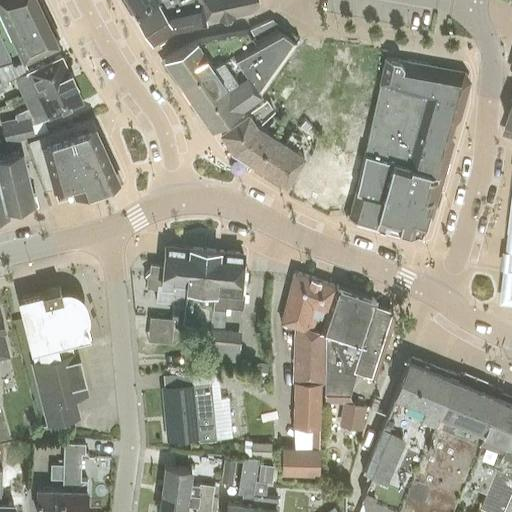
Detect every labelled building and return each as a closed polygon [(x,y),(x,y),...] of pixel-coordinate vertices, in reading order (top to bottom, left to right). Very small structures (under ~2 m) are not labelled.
[(0,0),(0,62),(11,59),(12,61),(22,56),(56,41),(62,38),(45,3),(43,0),(0,0)] [(126,0),(135,13),(153,0),(156,0),(161,6),(169,0),(179,0),(181,2),(184,0),(126,0)] [(156,0),(153,0),(135,13),(134,16),(150,40),(153,41),(154,41),(171,30),(251,13),(257,2),(256,0),(184,0),(181,2),(179,0),(169,0),(161,6),(156,0)] [(249,29),(254,40),(277,27),(272,19),(249,29)] [(290,36),(277,27),(254,40),(251,42),(245,31),(196,40),(194,37),(164,57),(181,83),(181,82),(210,124),(209,124),(211,126),(242,105),(241,104),(260,92),(299,38),(298,37),(297,38),(292,34),(290,36)] [(24,99),(72,76),(70,72),(69,72),(61,55),(14,77),(24,99)] [(427,235),(472,80),(466,72),(385,57),(348,216),(423,236),(427,235)] [(33,135),(28,126),(82,100),(74,84),(76,83),(72,76),(24,99),(28,107),(15,114),(17,118),(0,122),(5,142),(33,135)] [(252,161),(271,134),(258,126),(274,111),(266,100),(220,131),(232,149),(252,161)] [(505,124),(502,133),(511,137),(511,282),(511,288),(511,101),(506,120),(505,124)] [(53,185),(56,198),(99,187),(117,180),(91,119),(27,139),(43,188),(53,185)] [(305,119),(299,126),(306,131),(311,125),(305,119)] [(335,129),(299,185),(309,192),(307,195),(325,207),(327,204),(345,215),(365,137),(335,129)] [(252,161),(285,183),(303,155),(295,150),(300,140),(289,133),(283,142),(271,134),(252,161)] [(23,195),(32,193),(21,150),(0,155),(0,214),(7,213),(6,207),(25,203),(23,195)] [(166,246),(164,265),(150,264),(149,270),(145,276),(148,278),(148,287),(158,288),(157,300),(177,302),(175,321),(224,326),(226,306),(243,308),(244,291),(239,291),(240,281),(245,282),(247,266),(242,266),(243,254),(219,251),(216,250),(216,251),(192,249),(192,248),(190,248),(166,246)] [(324,322),(337,286),(294,271),(281,321),(295,326),(293,382),(295,382),(293,424),(314,425),(313,446),(283,445),(282,471),(320,473),(323,394),(325,335),(323,334),(324,322)] [(325,335),(323,394),(349,395),(356,370),(376,376),(395,319),(390,310),(374,305),(375,299),(337,286),(324,322),(323,334),(325,335)] [(87,393),(76,352),(73,353),(71,342),(90,337),(83,307),(82,305),(80,302),(78,300),(76,298),(73,296),(71,295),(68,295),(65,295),(62,295),(60,287),(17,298),(31,352),(31,351),(34,362),(32,363),(48,424),(43,425),(45,434),(69,428),(67,420),(79,417),(74,397),(87,393)] [(155,316),(152,340),(172,342),(175,318),(155,316)] [(239,346),(241,332),(209,329),(208,343),(239,346)] [(239,348),(212,345),(211,356),(238,359),(239,348)] [(397,511),(454,374),(410,356),(362,471),(370,475),(361,496),(362,501),(357,511),(397,511)] [(451,511),(463,483),(499,392),(454,374),(397,511),(451,511)] [(216,438),(211,386),(190,388),(189,385),(163,387),(168,439),(199,436),(199,439),(216,438)] [(493,473),(511,426),(511,397),(499,392),(463,483),(485,492),(493,473)] [(367,404),(343,400),(339,423),(361,427),(367,404)] [(511,426),(493,473),(511,480),(511,426)] [(62,489),(61,511),(86,511),(87,479),(79,479),(80,453),(84,453),(84,442),(63,442),(63,464),(62,479),(62,489)] [(255,480),(258,465),(259,457),(244,455),(239,491),(241,491),(241,493),(244,494),(243,503),(227,501),(225,511),(250,511),(253,495),(255,480)] [(236,459),(224,457),(221,480),(233,481),(236,459)] [(62,479),(63,464),(51,463),(50,478),(62,479)] [(253,495),(250,511),(275,511),(277,508),(277,497),(265,495),(267,482),(271,482),(273,465),(260,464),(257,480),(255,480),(253,495)] [(162,490),(213,497),(214,485),(200,483),(199,485),(190,483),(191,469),(165,466),(162,490)] [(511,511),(511,487),(501,511),(511,511)] [(61,511),(62,489),(37,488),(36,511),(61,511)] [(210,511),(213,497),(162,490),(158,511),(185,511),(187,504),(196,506),(195,511),(210,511)] [(0,502),(0,511),(13,511),(13,503),(0,502)]
